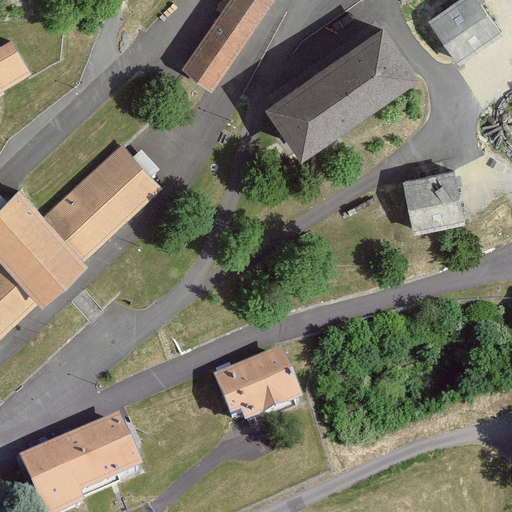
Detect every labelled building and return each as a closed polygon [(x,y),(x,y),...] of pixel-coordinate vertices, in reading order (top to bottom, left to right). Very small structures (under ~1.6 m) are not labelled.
[(230,0),(183,69),(212,90),(275,0),(230,0)] [(463,0),(429,23),(459,67),(504,37),(479,0),(463,0)] [(267,111),(302,163),(420,83),(385,31),(267,111)] [(0,96),(32,77),(11,42),(0,48),(0,96)] [(0,340),(161,187),(120,144),(48,213),(24,187),(0,209),(0,340)] [(454,173),(403,183),(414,235),(465,224),(454,173)] [(282,346),(215,374),(235,422),(302,394),(282,346)] [(115,418),(21,456),(44,511),(60,511),(82,503),(79,494),(137,470),(115,418)]
